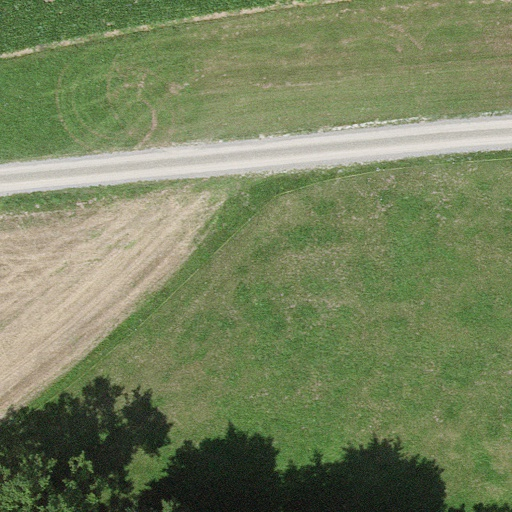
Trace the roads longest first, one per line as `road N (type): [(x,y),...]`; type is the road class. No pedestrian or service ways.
road 1 (track): [(511,133),(0,180)]
road 2 (track): [(305,152),(221,303),(0,463)]
